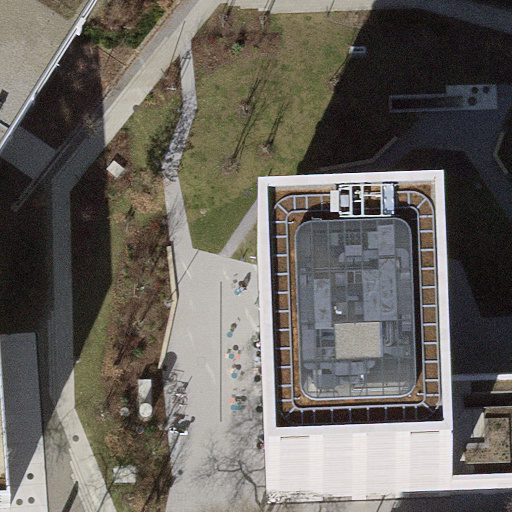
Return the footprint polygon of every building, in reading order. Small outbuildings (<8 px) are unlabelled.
[(0,0),(0,142),(9,148),(103,0),(0,0)] [(0,162),(9,148),(0,142),(0,162)] [(442,249),(260,256),(270,504),(367,500),(451,497),(447,390),(442,249)] [(0,336),(0,508),(12,508),(10,486),(7,444),(0,336)] [(511,387),(447,390),(451,497),(511,494),(511,387)]
